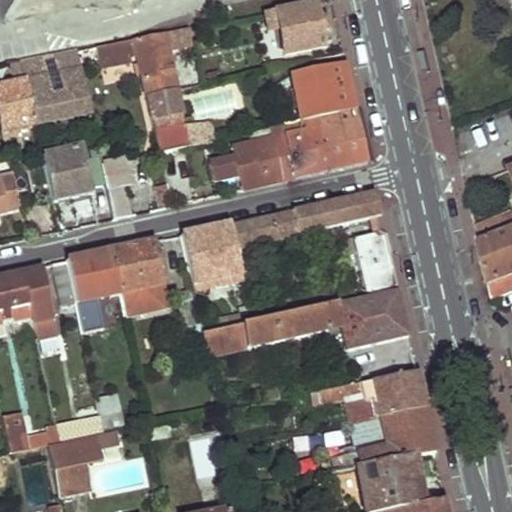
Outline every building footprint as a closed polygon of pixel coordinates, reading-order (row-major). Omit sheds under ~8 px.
[(313,4),(275,12),(277,23),(283,56),(326,47),(324,31),(326,31),(323,18),(317,20),(313,4)] [(275,12),(264,14),(266,26),(277,23),(275,12)] [(188,29),(189,36),(196,35),(196,28),(188,29)] [(136,58),(144,96),(176,90),(166,49),(191,43),(189,36),(188,29),(132,41),(93,48),(99,70),(130,64),(129,59),(136,58)] [(75,52),(52,57),(60,94),(50,96),(45,76),(38,77),(37,71),(21,74),(33,126),(88,114),(76,59),(75,52)] [(38,77),(45,76),(41,59),(19,63),(21,74),(37,71),(38,77)] [(19,63),(9,66),(12,82),(0,84),(0,133),(33,126),(21,74),(19,63)] [(354,111),(344,66),(290,77),(299,122),(299,124),(325,117),(354,111)] [(144,96),(149,118),(180,111),(176,90),(144,96)] [(354,111),(325,117),(327,126),(228,147),(231,158),(208,163),(211,181),(235,176),(239,192),(366,164),(354,111)] [(187,147),(212,142),(208,122),(213,120),(212,114),(194,118),(195,125),(183,128),(187,147)] [(183,128),(183,124),(151,131),(156,153),(158,153),(187,147),(183,128)] [(40,158),(51,205),(93,195),(81,149),(40,158)] [(0,214),(19,210),(10,172),(0,174),(0,214)] [(112,221),(128,217),(121,187),(117,187),(116,181),(104,185),(112,221)] [(171,207),(166,184),(155,187),(159,210),(171,207)] [(231,224),(237,249),(383,219),(376,191),(231,224)] [(71,230),(99,220),(91,200),(63,211),(71,230)] [(479,244),(511,230),(511,213),(511,212),(489,221),(475,226),(479,244)] [(181,235),(187,260),(222,253),(226,269),(241,266),(237,249),(231,224),(181,235)] [(511,295),(511,294),(511,230),(479,244),(492,302),(511,295)] [(361,295),(362,301),(399,293),(387,241),(380,235),(355,240),(367,294),(361,295)] [(111,251),(120,292),(163,282),(159,257),(154,257),(151,242),(111,251)] [(67,261),(77,303),(120,294),(120,292),(111,251),(67,261)] [(54,264),(63,305),(77,303),(67,261),(54,264)] [(35,318),(39,338),(58,334),(43,266),(24,270),(35,318)] [(0,275),(0,324),(35,318),(24,270),(0,275)] [(316,295),(319,310),(338,306),(335,290),(316,295)] [(204,336),(209,359),(328,335),(325,325),(341,322),(343,332),(347,353),(410,341),(399,293),(362,301),(338,306),(319,310),(302,313),(254,324),(203,334),(204,336)] [(250,308),(254,324),(302,313),(299,297),(250,308)] [(180,301),(188,339),(204,336),(203,334),(200,318),(196,298),(180,301)] [(200,318),(203,334),(254,324),(250,308),(200,318)] [(325,325),(328,335),(343,332),(341,322),(325,325)] [(352,426),(427,413),(423,396),(418,376),(313,396),(315,407),(349,401),(349,398),(364,395),(365,403),(348,406),(351,426),(352,426)] [(102,417),(106,432),(133,426),(130,412),(121,413),(115,386),(96,390),(102,417)] [(264,390),(266,405),(281,402),(278,388),(264,390)] [(3,417),(11,454),(26,451),(18,414),(3,417)] [(59,426),(63,445),(104,436),(106,436),(106,432),(102,417),(59,426)] [(149,431),(152,442),(171,438),(169,428),(149,431)] [(104,438),(106,448),(120,444),(119,433),(106,436),(104,436),(104,438)] [(104,438),(84,442),(89,466),(106,462),(106,448),(104,438)] [(50,449),(56,476),(89,469),(89,466),(84,442),(50,449)] [(357,470),(365,511),(397,511),(423,507),(414,461),(413,460),(357,470)] [(56,476),(60,497),(94,490),(89,469),(56,476)]
